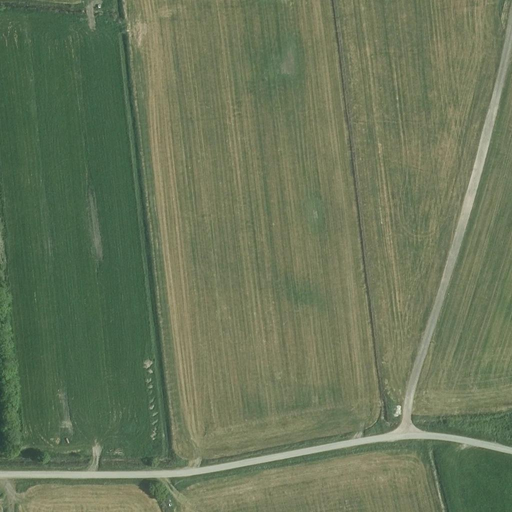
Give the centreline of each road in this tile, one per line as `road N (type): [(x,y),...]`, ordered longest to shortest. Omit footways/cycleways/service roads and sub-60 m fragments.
road 1 (residential): [(0,468),(179,466),(405,436),(511,447)]
road 2 (track): [(405,436),(417,358),(511,19)]
